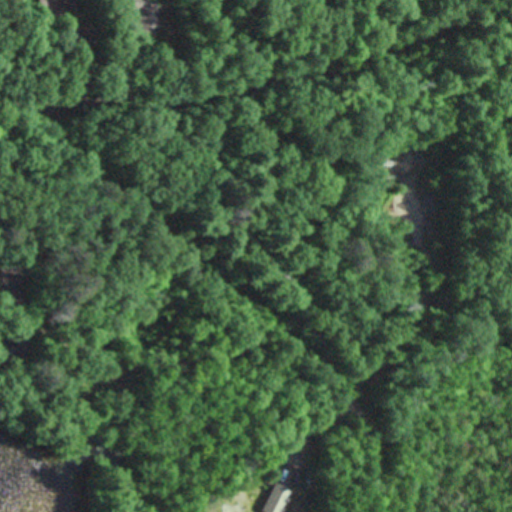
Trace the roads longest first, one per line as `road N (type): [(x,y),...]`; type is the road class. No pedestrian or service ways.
road 1 (residential): [(443,511),(403,335),(260,251),(110,201),(0,111)]
road 2 (residential): [(120,340),(149,383),(179,511)]
